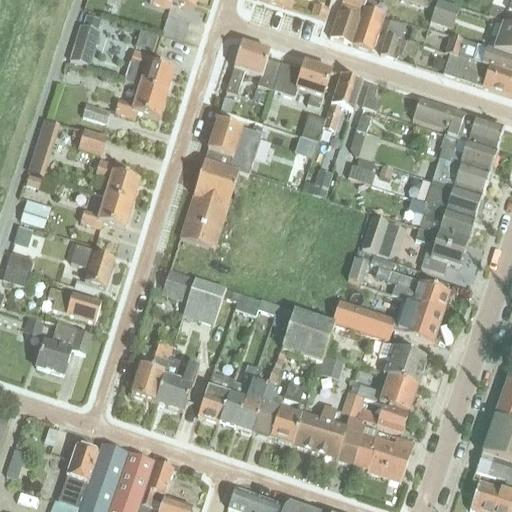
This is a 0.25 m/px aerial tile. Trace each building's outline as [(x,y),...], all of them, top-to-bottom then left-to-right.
[(151,0),(149,6),(170,12),(172,6),(192,13),(196,0),(151,0)] [(281,0),(254,0),(254,2),(288,13),(290,5),(281,2),(281,0)] [(350,49),(365,3),(364,3),(365,2),(359,0),(342,0),(337,16),(336,16),(328,42),(350,49)] [(397,0),(397,2),(434,14),(437,5),(420,0),(397,0)] [(494,0),(491,9),(488,19),(511,27),(511,0),(511,3),(502,0),(494,0)] [(375,6),(365,3),(350,49),(370,56),(382,19),(372,16),(375,6)] [(437,4),(437,5),(434,14),(430,27),(452,33),(459,10),(437,4)] [(323,24),(326,13),(314,9),(310,20),(323,24)] [(79,30),(68,65),(88,71),(99,36),(95,35),(99,24),(85,20),(82,31),(79,30)] [(390,25),(385,39),(402,44),(406,31),(390,25)] [(511,31),(501,28),(493,54),(511,60),(511,31)] [(402,45),(402,44),(385,39),(379,59),(395,64),(397,60),(403,62),(408,47),(402,45)] [(511,60),(493,54),(475,48),(449,40),(443,57),(449,59),(511,78),(511,60)] [(240,46),(224,95),(235,99),(244,74),(260,79),(257,88),(271,93),(271,92),(280,68),(280,67),(266,63),(268,55),(240,46)] [(166,99),(173,75),(151,68),(153,62),(133,55),(123,86),(138,90),(166,99)] [(511,78),(449,59),(442,79),(511,101),(511,78)] [(280,68),(271,92),(293,99),(295,93),(309,98),(306,109),(317,112),(330,76),(304,67),(301,75),(280,68)] [(324,124),(321,133),(332,137),(341,113),(351,116),(361,86),(339,79),(324,124)] [(158,123),(166,99),(138,90),(132,109),(118,105),(114,116),(135,122),(136,116),(158,123)] [(256,94),(252,106),(261,108),(264,96),(256,94)] [(364,101),(361,111),(376,116),(379,106),(364,101)] [(224,102),(219,116),(230,119),(234,106),(224,102)] [(418,105),(412,124),(447,136),(446,139),(459,144),(496,155),(503,132),(418,105)] [(85,108),(81,120),(105,127),(109,115),(85,108)] [(307,119),(300,141),(316,147),(318,141),(324,124),(307,119)] [(360,120),(355,136),(365,139),(370,123),(360,120)] [(29,174),(39,178),(56,127),(46,124),(29,174)] [(215,125),(203,164),(237,176),(247,179),(260,139),(241,133),(215,125)] [(83,133),(77,153),(101,160),(107,141),(83,133)] [(355,136),(354,135),(347,157),(358,160),(365,139),(355,136)] [(442,150),(438,162),(488,178),(496,155),(459,144),(455,154),(442,150)] [(438,162),(431,184),(481,200),(488,178),(438,162)] [(104,200),(131,209),(139,184),(125,180),(127,174),(99,165),(96,176),(110,181),(104,200)] [(351,170),(347,182),(370,190),(374,178),(351,170)] [(382,170),(378,181),(389,185),(393,174),(382,170)] [(314,189),(311,198),(323,202),(330,179),(319,175),(314,189)] [(28,179),(25,189),(36,193),(40,182),(28,179)] [(431,184),(424,208),(435,211),(473,223),(481,200),(431,184)] [(131,209),(104,200),(98,219),(83,215),(80,226),(100,232),(102,227),(123,233),(131,209)] [(435,211),(424,208),(411,203),(408,213),(423,218),(418,232),(466,247),(473,223),(435,211)] [(42,232),(49,212),(26,204),(19,225),(42,232)] [(376,258),(387,226),(372,221),(361,252),(376,258)] [(16,231),(12,244),(29,250),(33,236),(16,231)] [(466,247),(418,232),(414,243),(427,247),(419,271),(442,278),(446,267),(458,271),(466,247)] [(105,293),(113,266),(94,259),(95,256),(75,250),(70,268),(88,273),(84,286),(105,293)] [(355,259),(354,265),(366,269),(390,276),(393,267),(372,260),(357,255),(355,259)] [(28,278),(32,265),(10,258),(6,271),(28,278)] [(359,288),(366,269),(354,265),(347,284),(359,288)] [(1,284),(24,291),(28,278),(6,271),(1,284)] [(168,275),(160,299),(186,308),(194,283),(168,275)] [(392,276),(388,285),(391,286),(398,289),(394,299),(403,303),(404,303),(442,316),(449,296),(394,277),(392,276)] [(186,308),(182,319),(212,329),(224,293),(194,283),(186,308)] [(50,293),(47,303),(55,305),(52,314),(66,319),(94,328),(100,308),(50,293)] [(225,294),(222,302),(236,307),(233,315),(253,322),(259,305),(225,294)] [(338,306),(331,327),(389,347),(393,334),(432,347),(442,316),(404,303),(396,325),(338,306)] [(262,305),(258,316),(274,321),(277,310),(262,305)] [(277,310),(274,321),(289,326),(292,315),(277,310)] [(321,367),(333,329),(330,327),(292,315),(289,326),(280,353),(287,355),(321,367)] [(0,326),(19,332),(22,324),(0,317),(0,326)] [(28,323),(23,338),(38,343),(43,328),(28,323)] [(56,329),(50,348),(43,345),(35,371),(63,379),(70,355),(84,359),(90,339),(56,329)] [(154,406),(162,379),(168,362),(171,351),(158,347),(150,372),(141,369),(131,398),(154,406)] [(384,378),(389,380),(419,390),(428,362),(394,351),(381,349),(377,360),(389,364),(384,378)] [(266,390),(266,391),(273,393),(287,355),(280,353),(266,390)] [(162,379),(154,406),(182,416),(197,372),(186,369),(185,373),(178,371),(180,366),(168,362),(162,379)] [(324,362),(318,380),(338,386),(343,369),(324,362)] [(244,390),(232,387),(219,425),(234,431),(239,416),(255,374),(255,373),(246,370),(243,380),(247,381),(244,390)] [(239,416),(234,431),(251,436),(261,407),(260,406),(266,390),(256,387),(260,375),(255,374),(239,416)] [(219,425),(232,387),(233,384),(211,377),(198,419),(219,425)] [(508,379),(493,420),(511,426),(511,379),(508,378),(508,379)] [(389,380),(379,407),(409,417),(419,390),(389,380)] [(353,387),(350,398),(357,400),(360,389),(353,387)] [(261,407),(251,436),(292,449),(301,420),(302,420),(311,392),(302,389),(301,393),(288,388),(283,403),(282,409),(270,405),(271,399),(273,393),(266,391),(266,390),(260,406),(261,407)] [(346,397),(340,418),(348,420),(364,425),(402,438),(409,417),(379,407),(376,418),(360,412),(363,402),(357,400),(350,398),(346,397)] [(354,469),(363,437),(366,430),(363,429),(364,425),(348,420),(344,433),(332,430),(337,415),(323,411),(319,425),(302,420),(301,420),(292,449),(354,469)] [(511,426),(493,420),(481,457),(511,467),(511,426)] [(48,432),(44,446),(52,449),(57,435),(48,432)] [(394,448),(363,437),(354,469),(368,474),(368,476),(400,486),(414,447),(396,441),(394,448)] [(79,511),(109,511),(127,458),(100,449),(97,458),(98,458),(79,511)] [(51,511),(79,511),(98,458),(97,458),(75,450),(65,481),(57,507),(54,506),(51,511)] [(13,455),(9,468),(20,472),(24,459),(13,455)] [(509,511),(511,504),(511,467),(481,457),(471,484),(477,487),(468,511),(509,511)] [(109,511),(138,511),(140,508),(145,492),(154,467),(127,458),(109,511)] [(154,467),(145,492),(163,499),(172,473),(154,467)] [(138,511),(148,511),(150,511),(191,511),(164,502),(165,499),(163,499),(145,492),(140,508),(138,511)] [(282,511),(283,511),(252,500),(233,494),(227,511),(282,511)]
